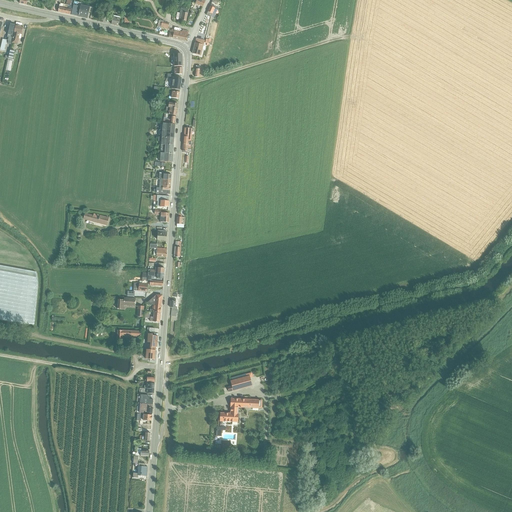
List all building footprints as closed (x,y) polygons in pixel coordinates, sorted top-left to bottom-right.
[(72,10),(74,2),(75,0),(73,0),(71,0),(72,0),(70,0),(67,0),(66,5),(60,3),(58,12),(71,15),(72,10)] [(74,2),(72,10),(71,15),(75,16),(75,14),(79,15),(78,17),(87,19),(90,7),(83,6),(83,4),(81,4),(81,3),(74,2)] [(211,5),(206,15),(214,18),(217,12),(216,11),(218,8),(211,5)] [(178,20),(185,21),(188,10),(182,9),(181,11),(180,11),(178,20)] [(113,17),(111,24),(119,26),(120,18),(113,17)] [(159,20),(158,26),(161,27),(161,28),(168,29),(169,24),(164,23),(164,21),(159,20)] [(16,25),(12,43),(18,44),(20,34),(22,35),(23,27),(16,25)] [(170,31),(169,38),(186,42),(189,32),(183,30),(182,32),(173,30),(170,31)] [(196,38),(192,54),(201,56),(205,41),(196,38)] [(168,74),(168,77),(172,77),(172,74),(182,75),(183,68),(177,67),(177,69),(174,69),(174,72),(171,72),(171,74),(168,74)] [(173,89),(180,90),(182,78),(177,78),(176,82),(173,82),(172,87),(166,86),(166,88),(173,89)] [(166,107),(165,113),(168,114),(176,116),(178,104),(169,103),(168,107),(166,107)] [(168,114),(165,113),(164,121),(161,120),(160,123),(163,123),(163,124),(175,125),(176,117),(171,116),(171,119),(168,119),(169,118),(168,118),(168,114)] [(184,128),(183,144),(188,145),(188,141),(191,141),(192,129),(184,128)] [(174,138),(162,137),(158,137),(158,141),(160,141),(160,145),(161,145),(173,145),(174,138)] [(173,145),(161,145),(160,161),(172,162),(173,145)] [(171,180),(159,179),(159,180),(160,180),(159,188),(157,188),(156,193),(167,194),(167,190),(170,191),(171,180)] [(152,196),(152,199),(154,200),(154,201),(157,201),(157,202),(158,202),(157,205),(160,205),(160,207),(167,208),(167,207),(169,207),(169,196),(152,196)] [(153,210),(152,214),(156,215),(159,216),(159,215),(161,215),(160,222),(168,223),(169,213),(161,213),(161,211),(153,210)] [(85,213),(83,220),(107,226),(109,218),(94,213),(93,215),(85,213)] [(177,217),(177,224),(184,225),(185,225),(185,217),(182,217),(182,214),(179,214),(179,217),(177,217)] [(158,231),(157,240),(166,241),(167,232),(158,231)] [(154,248),(154,255),(157,255),(156,257),(167,257),(167,249),(162,249),(162,247),(160,247),(159,248),(157,248),(157,249),(154,248)] [(164,274),(148,272),(148,280),(150,281),(151,276),(152,276),(152,275),(157,275),(157,278),(164,278),(164,274)] [(146,284),(139,283),(134,283),(134,291),(147,292),(147,284),(146,284)] [(154,312),(160,313),(162,299),(161,299),(162,295),(156,295),(148,302),(147,305),(154,305),(153,312),(154,312)] [(118,299),(117,309),(124,310),(124,306),(135,306),(135,299),(124,298),(124,300),(118,299)] [(171,298),(170,307),(172,308),(171,316),(176,317),(176,313),(178,313),(178,310),(177,310),(177,307),(176,307),(176,299),(171,298)] [(160,313),(154,312),(153,317),(151,317),(150,321),(160,322),(160,313)] [(122,330),(122,336),(124,336),(124,338),(141,339),(141,331),(122,330)] [(150,347),(156,347),(157,347),(158,336),(152,336),(152,334),(146,334),(145,341),(147,341),(147,343),(150,343),(150,347)] [(156,347),(150,347),(150,350),(146,349),(145,359),(150,359),(154,360),(155,360),(156,347)] [(232,386),(228,387),(229,392),(233,391),(253,386),(250,378),(253,377),(253,375),(254,375),(254,372),(246,374),(247,376),(230,381),(232,386)] [(139,393),(138,404),(153,405),(153,400),(150,399),(150,398),(148,398),(148,395),(142,395),(142,394),(139,393)] [(216,427),(216,436),(222,437),(222,434),(223,433),(223,430),(226,431),(226,427),(224,427),(224,422),(225,422),(225,421),(226,421),(226,422),(228,422),(230,422),(232,422),(233,422),(238,422),(239,407),(259,408),(262,408),(262,401),(259,401),(259,400),(244,399),(242,399),(238,398),(238,399),(236,399),(236,398),(231,398),(230,409),(231,409),(231,411),(230,411),(230,413),(228,413),(226,413),(220,412),(220,422),(220,427),(216,427)] [(153,405),(138,404),(137,412),(140,413),(141,413),(152,414),(153,405)] [(140,436),(140,439),(142,439),(142,440),(150,441),(150,433),(145,433),(145,436),(140,436)] [(136,448),(135,456),(149,457),(149,451),(141,451),(141,449),(138,449),(138,448),(136,448)] [(133,473),(133,478),(138,478),(138,476),(147,476),(148,467),(145,467),(145,464),(139,463),(138,473),(133,473)]
